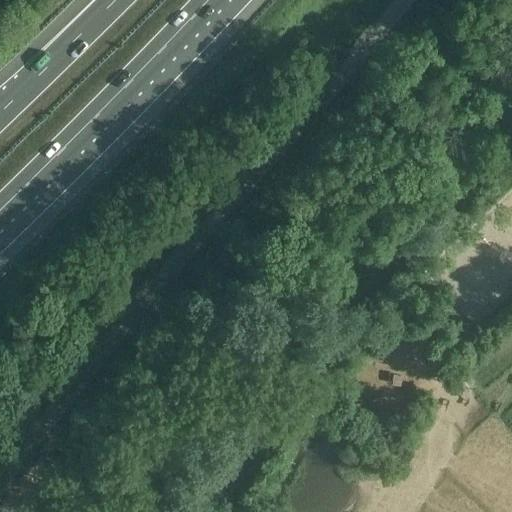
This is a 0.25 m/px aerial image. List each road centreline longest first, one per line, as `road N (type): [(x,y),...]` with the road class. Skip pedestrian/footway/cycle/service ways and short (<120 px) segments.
road 1 (unclassified): [(0,488),(403,0)]
road 2 (motorway): [(0,211),(206,0)]
road 3 (motorway): [(114,0),(0,113)]
